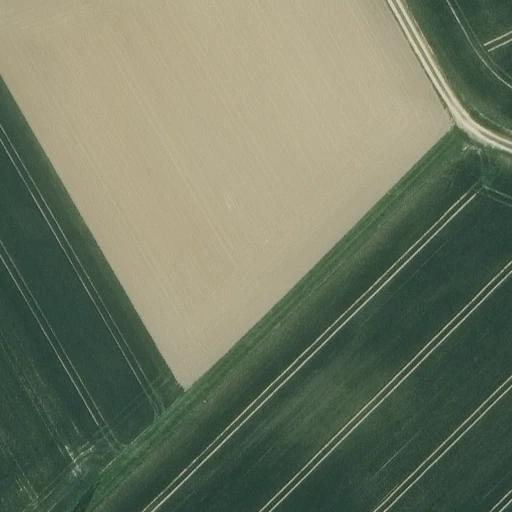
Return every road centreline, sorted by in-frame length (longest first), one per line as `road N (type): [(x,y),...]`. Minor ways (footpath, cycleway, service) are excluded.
road 1 (track): [(464,123),(73,511)]
road 2 (track): [(404,0),(464,123)]
